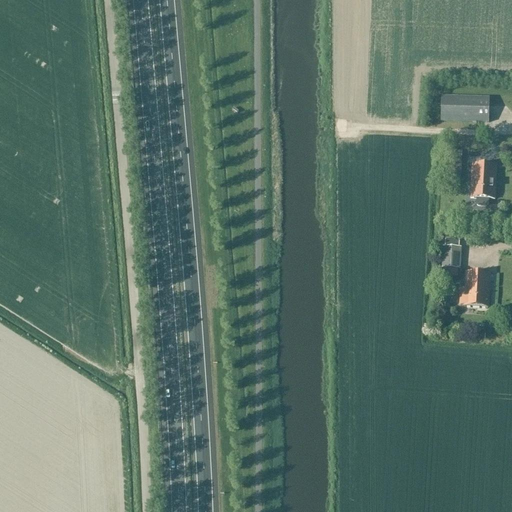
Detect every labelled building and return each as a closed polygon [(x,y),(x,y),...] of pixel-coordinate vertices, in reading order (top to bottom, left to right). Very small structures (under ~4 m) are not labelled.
[(442,122),(490,123),(490,98),(442,97),(442,122)] [(449,159),(448,174),(449,174),(461,174),(462,160),(462,152),(459,152),(449,151),(449,159)] [(490,200),(496,200),(497,166),(472,166),(471,199),(477,200),(477,205),(479,207),(487,207),(489,205),(490,200)] [(458,270),(460,270),(461,249),(442,248),(442,269),(444,269),(458,270)] [(444,269),(443,277),(457,278),(458,270),(444,269)] [(492,274),(467,273),(465,273),(464,289),(460,289),(459,306),(463,306),(463,307),(465,308),(490,308),(492,274)]
